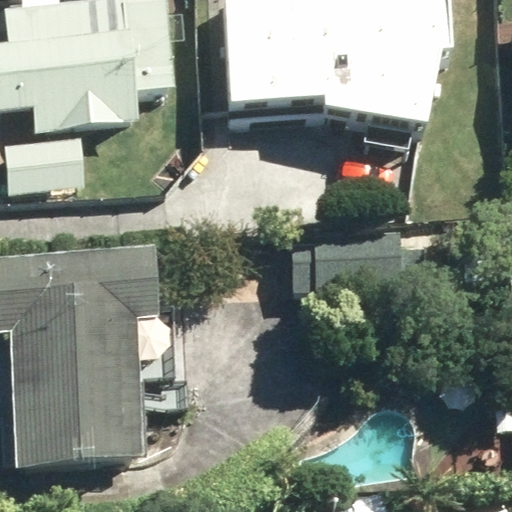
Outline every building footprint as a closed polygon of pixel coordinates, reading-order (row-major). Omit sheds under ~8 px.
[(240,120),(331,113),(329,122),(432,141),(446,66),(459,65),(454,0),(331,0),(232,8),(240,120)] [(181,100),(171,6),(129,10),(139,105),(181,100)] [(129,10),(129,7),(3,20),(6,51),(0,51),(0,123),(33,120),(35,141),(141,131),(139,105),(129,10)] [(0,174),(3,210),(91,202),(85,147),(0,155),(0,174)] [(0,263),(0,342),(14,343),(14,475),(145,475),(145,334),(164,334),(163,263),(0,263)]
